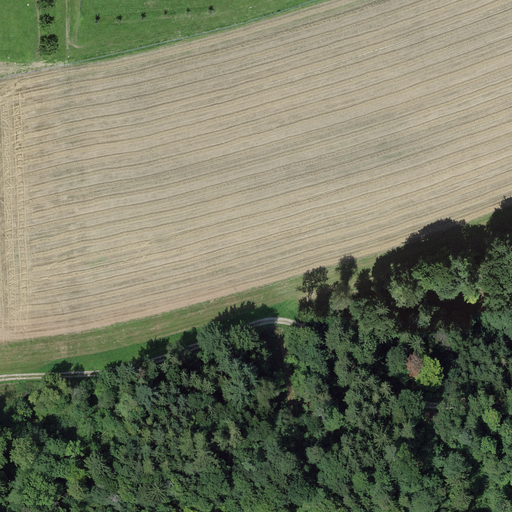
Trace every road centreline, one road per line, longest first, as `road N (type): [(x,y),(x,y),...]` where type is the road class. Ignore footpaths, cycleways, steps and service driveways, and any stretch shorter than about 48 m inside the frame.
road 1 (track): [(511,403),(416,403),(377,389),(297,325),(275,321),(122,368),(0,381)]
road 2 (track): [(71,0),(75,374)]
